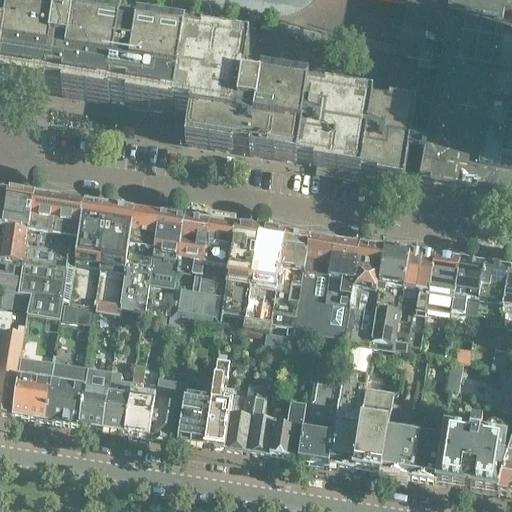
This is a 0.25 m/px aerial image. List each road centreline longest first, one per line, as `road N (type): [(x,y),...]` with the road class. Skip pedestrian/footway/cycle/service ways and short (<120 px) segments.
road 1 (residential): [(446,240),(0,173)]
road 2 (residential): [(369,511),(0,454)]
